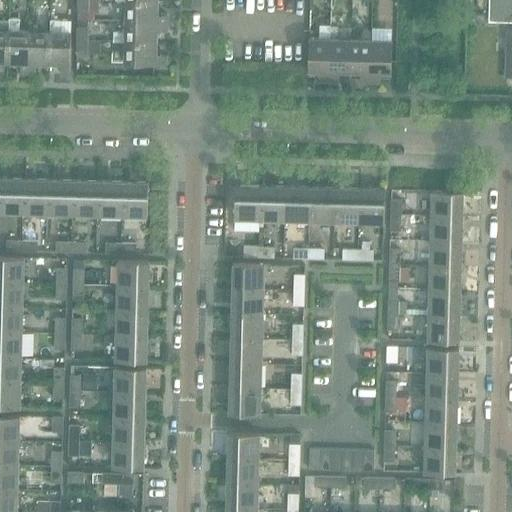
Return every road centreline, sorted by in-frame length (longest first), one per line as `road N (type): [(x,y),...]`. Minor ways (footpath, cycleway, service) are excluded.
road 1 (residential): [(200,125),(187,511)]
road 2 (residential): [(200,125),(511,133)]
road 3 (residential): [(0,120),(200,125)]
road 4 (residential): [(503,439),(507,297)]
road 5 (residential): [(507,297),(511,164)]
road 6 (residential): [(200,125),(201,0)]
